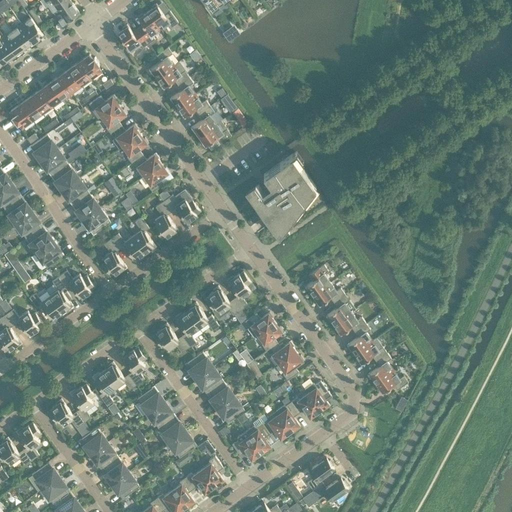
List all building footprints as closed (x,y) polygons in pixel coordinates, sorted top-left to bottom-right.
[(56,14),(73,2),(71,0),(56,0),(50,5),(56,14)] [(225,1),(224,0),(204,0),(212,10),(220,4),(219,4),(224,0),(224,1),(225,1)] [(73,2),(56,14),(64,25),(73,19),(71,17),(78,12),(75,8),(77,7),(73,2)] [(178,21),(170,10),(164,14),(156,2),(152,6),(153,7),(148,10),(160,28),(169,22),(172,26),(178,21)] [(29,10),(34,16),(37,14),(33,7),(29,10)] [(160,28),(148,10),(143,14),(142,13),(138,16),(146,27),(140,31),(148,43),(155,38),(152,33),(160,28)] [(37,14),(34,16),(38,23),(42,20),(37,14)] [(22,23),(34,40),(39,36),(38,35),(42,32),(31,17),(22,23)] [(233,22),(221,31),(228,41),(240,32),(233,22)] [(34,40),(22,23),(13,30),(24,45),(27,43),(28,44),(34,40)] [(148,43),(140,31),(135,35),(127,23),(123,26),(124,28),(118,32),(125,41),(123,43),(128,51),(139,43),(142,47),(148,43)] [(48,37),(52,34),(48,27),(44,30),(48,37)] [(24,45),(13,30),(4,36),(16,53),(22,49),(21,47),(24,45)] [(16,53),(4,36),(0,38),(0,48),(6,58),(10,55),(10,57),(16,53)] [(157,76),(174,64),(168,55),(173,52),(168,46),(157,54),(161,60),(149,68),(152,72),(154,71),(157,76)] [(84,59),(80,62),(91,77),(101,69),(98,65),(100,64),(94,56),(93,58),(90,53),(83,58),(84,59)] [(189,75),(179,61),(174,64),(157,76),(161,81),(159,82),(163,86),(174,78),(178,84),(189,75)] [(76,63),(70,67),(81,84),(91,77),(80,62),(77,64),(76,63)] [(64,73),(61,76),(71,91),(81,84),(70,67),(63,72),(64,73)] [(189,75),(178,84),(182,89),(170,97),(173,102),(175,101),(178,105),(195,93),(189,85),(194,81),(189,75)] [(57,77),(50,81),(62,98),(71,91),(61,76),(57,78),(57,77)] [(110,78),(103,83),(106,87),(113,82),(110,78)] [(44,87),(41,90),(52,105),(62,98),(50,81),(44,86),(44,87)] [(89,94),(91,98),(98,93),(95,89),(89,94)] [(37,91),(31,95),(42,111),(52,105),(41,90),(38,92),(37,91)] [(101,94),(89,102),(94,109),(96,107),(102,116),(119,103),(116,99),(117,98),(114,93),(105,100),(101,94)] [(195,93),(178,105),(182,110),(180,111),(183,116),(195,107),(199,113),(210,105),(206,99),(202,102),(195,93)] [(91,98),(89,94),(82,99),(85,102),(91,98)] [(25,101),(22,104),(32,118),(42,111),(31,95),(24,100),(25,101)] [(119,103),(102,116),(108,124),(106,126),(110,132),(122,124),(118,118),(127,112),(124,107),(123,108),(119,103)] [(18,106),(18,105),(11,110),(14,114),(12,115),(17,122),(19,121),(22,126),(32,118),(22,104),(18,106)] [(203,118),(191,126),(194,131),(196,130),(199,135),(216,122),(221,119),(223,118),(217,109),(215,111),(210,105),(199,113),(203,118)] [(71,110),(73,114),(80,109),(77,106),(71,110)] [(73,114),(71,110),(64,115),(67,118),(73,114)] [(50,122),(52,126),(59,121),(56,117),(50,122)] [(216,122),(199,135),(203,139),(201,140),(204,145),(216,137),(220,142),(231,134),(227,128),(221,119),(216,122)] [(52,126),(50,122),(43,127),(46,130),(52,126)] [(140,133),(137,128),(138,127),(135,123),(126,129),(122,124),(110,132),(115,138),(113,139),(119,148),(123,145),(140,133)] [(28,137),(31,141),(37,136),(34,132),(28,137)] [(41,160),(58,147),(47,132),(32,143),(39,153),(37,154),(41,160)] [(140,133),(123,145),(129,154),(127,155),(131,161),(143,153),(139,148),(148,141),(145,137),(144,138),(140,133)] [(53,173),(68,162),(58,147),(41,160),(45,165),(47,164),(53,173)] [(256,179),(245,186),(248,191),(266,215),(268,218),(271,222),(279,233),(322,202),(326,200),(300,163),(304,160),(296,149),(292,152),(292,153),(289,155),(282,160),(279,162),(264,173),(267,177),(270,183),(268,184),(267,183),(268,184),(262,188),(259,183),(256,179)] [(143,153),(131,161),(136,167),(138,166),(144,174),(161,162),(158,157),(159,156),(156,152),(147,158),(143,153)] [(62,189),(79,177),(68,162),(53,173),(60,182),(58,184),(62,189)] [(161,162),(144,174),(139,178),(145,186),(148,184),(153,191),(164,183),(160,177),(169,170),(166,166),(165,167),(161,162)] [(0,189),(12,181),(8,175),(6,177),(0,168),(0,189)] [(74,202),(89,191),(79,177),(62,189),(66,194),(68,193),(74,202)] [(0,200),(5,208),(20,197),(14,188),(15,186),(12,181),(0,189),(0,200)] [(164,199),(172,210),(176,207),(187,223),(192,219),(191,218),(197,214),(196,213),(200,210),(185,189),(175,196),(172,193),(164,199)] [(83,218),(100,206),(89,191),(74,202),(81,211),(79,213),(83,218)] [(15,222),(33,210),(29,204),(27,206),(20,197),(5,208),(15,222)] [(172,210),(164,199),(155,205),(161,214),(155,219),(158,224),(154,226),(162,237),(166,234),(167,235),(172,231),(173,233),(178,229),(167,213),(172,210)] [(96,232),(104,226),(111,221),(100,206),(83,218),(87,224),(89,222),(96,232)] [(26,237),(41,226),(35,217),(36,215),(33,210),(15,222),(26,237)] [(133,234),(145,251),(150,248),(150,249),(156,245),(145,230),(149,226),(141,216),(135,220),(141,229),(133,234)] [(36,251),(54,239),(50,234),(48,235),(41,226),(26,237),(36,251)] [(145,251),(133,234),(124,240),(118,232),(112,237),(120,247),(124,244),(135,260),(141,256),(140,255),(145,251)] [(120,247),(112,237),(104,242),(110,251),(103,256),(106,261),(103,263),(110,274),(114,271),(115,272),(120,269),(121,270),(127,266),(116,251),(120,247)] [(47,266),(62,256),(55,246),(57,245),(54,239),(36,251),(47,266)] [(330,281),(324,273),(328,270),(324,263),(309,274),(313,280),(305,285),(308,290),(310,289),(313,293),(330,281)] [(58,275),(66,286),(71,283),(82,298),(87,294),(86,293),(92,289),(91,288),(95,285),(87,275),(83,277),(80,273),(73,277),(67,269),(58,275)] [(234,297),(242,308),(248,304),(242,295),(255,286),(244,270),(240,273),(239,272),(233,276),(233,275),(227,279),(238,294),(234,297)] [(66,286),(58,275),(52,280),(58,288),(50,294),(62,311),(67,307),(68,308),(73,304),(62,289),(66,286)] [(345,293),(341,287),(336,290),(330,281),(313,293),(317,298),(315,299),(318,304),(330,296),(334,301),(345,293)] [(233,314),(242,308),(234,297),(229,300),(218,285),(213,289),(214,290),(209,294),(209,295),(205,298),(213,308),(219,317),(230,310),(233,314)] [(62,311),(50,294),(42,300),(36,291),(29,296),(37,307),(41,304),(52,319),(58,315),(57,314),(62,311)] [(337,306),(326,314),(329,319),(331,318),(334,323),(351,310),(356,307),(345,293),(334,301),(337,306)] [(219,324),(211,313),(207,316),(196,301),(191,305),(192,306),(187,310),(199,326),(207,320),(213,329),(219,324)] [(16,345),(21,342),(10,326),(15,323),(7,312),(0,303),(0,313),(2,316),(0,316),(0,334),(1,336),(0,336),(0,342),(5,350),(9,347),(10,348),(15,344),(16,345)] [(7,312),(15,323),(19,320),(30,335),(35,331),(34,330),(40,326),(39,325),(43,322),(35,312),(31,314),(28,310),(19,316),(13,308),(7,312)] [(199,326),(187,310),(182,313),(181,312),(176,316),(187,331),(182,334),(190,345),(196,341),(190,332),(199,326)] [(351,310),(334,323),(338,328),(336,329),(339,333),(351,325),(355,330),(366,322),(362,316),(357,319),(351,310)] [(275,321),(272,316),(273,315),(270,311),(260,317),(256,311),(245,320),(250,326),(248,327),(254,336),(258,333),(275,321)] [(258,333),(264,342),(262,343),(266,349),(278,341),(274,336),(283,329),(280,325),(279,326),(275,321),(258,333)] [(190,345),(182,334),(178,337),(167,322),(161,326),(162,327),(157,331),(158,332),(154,335),(161,346),(165,343),(169,348),(176,343),(182,351),(190,345)] [(366,322),(355,330),(358,336),(347,344),(350,348),(352,347),(355,352),(372,340),(366,331),(370,328),(366,322)] [(278,341),(266,349),(271,355),(273,354),(279,362),(296,350),(293,345),(294,344),(291,340),(281,346),(278,341)] [(372,340),(355,352),(359,357),(357,358),(360,362),(372,354),(376,359),(387,351),(383,345),(378,348),(372,340)] [(129,373),(136,384),(145,378),(139,369),(145,364),(142,359),(146,357),(138,346),(134,349),(133,348),(128,352),(127,350),(122,354),(133,370),(129,373)] [(202,350),(187,361),(194,370),(192,372),(196,377),(213,365),(202,350)] [(287,379),(294,374),(299,371),(295,365),(304,358),(301,354),(299,355),(296,350),(279,362),(285,371),(283,372),(287,379)] [(387,351),(376,359),(379,365),(368,373),(371,377),(373,376),(376,381),(393,369),(387,360),(391,357),(387,351)] [(136,384),(129,373),(124,376),(113,360),(108,364),(109,365),(104,369),(116,385),(124,380),(130,388),(136,384)] [(213,365),(196,377),(200,383),(202,381),(209,391),(224,380),(213,365)] [(116,385),(104,369),(99,372),(98,371),(93,375),(104,390),(99,394),(107,404),(113,400),(107,392),(116,385)] [(397,389),(408,381),(404,374),(399,377),(393,369),(376,381),(380,386),(378,387),(381,391),(393,383),(397,389)] [(307,392),(319,409),(324,406),(325,407),(330,404),(326,400),(325,398),(331,394),(320,379),(315,383),(314,382),(304,388),(307,392)] [(224,380),(209,391),(215,400),(213,401),(217,407),(234,394),(224,380)] [(77,410),(85,421),(91,416),(85,408),(94,401),(90,397),(94,394),(86,383),(83,386),(82,385),(76,389),(76,387),(70,391),(81,407),(77,410)] [(148,412),(165,400),(161,394),(159,396),(152,386),(137,397),(148,412)] [(291,400),(299,412),(304,408),(311,417),(315,414),(315,413),(319,409),(307,392),(299,398),(297,396),(291,400)] [(234,394),(217,407),(221,412),(223,411),(230,420),(245,409),(234,394)] [(85,421),(77,410),(73,413),(61,397),(56,401),(57,403),(52,406),(52,407),(48,410),(56,421),(60,418),(64,423),(70,418),(76,427),(85,421)] [(158,427),(173,416),(167,407),(169,405),(165,400),(148,412),(158,427)] [(275,410),(290,430),(295,427),(296,428),(300,425),(294,416),(299,412),(291,400),(285,404),(285,403),(275,410)] [(262,421),(270,433),(275,429),(282,438),(286,435),(285,434),(290,430),(275,410),(266,416),(267,417),(262,421)] [(169,441),(186,429),(182,424),(180,425),(173,416),(158,427),(169,441)] [(246,430),(261,451),(266,448),(267,449),(271,446),(264,437),(270,433),(262,421),(259,417),(253,421),(255,423),(246,430)] [(23,448),(31,459),(39,453),(33,445),(40,440),(37,435),(41,432),(33,421),(29,424),(28,423),(23,427),(22,426),(17,430),(28,445),(23,448)] [(97,426),(82,437),(89,446),(87,448),(91,453),(108,441),(97,426)] [(186,429),(169,441),(180,456),(195,445),(188,436),(190,434),(186,429)] [(261,451),(246,430),(237,437),(238,438),(232,443),(240,454),(246,450),(253,459),(257,456),(256,455),(261,451)] [(31,459),(23,448),(19,451),(8,436),(2,440),(3,441),(0,443),(0,456),(3,460),(6,457),(10,462),(19,455),(25,464),(31,459)] [(108,441),(91,453),(95,458),(97,457),(103,466),(118,455),(108,441)] [(118,455),(103,466),(110,475),(108,477),(112,482),(129,470),(118,455)] [(202,468),(214,485),(219,481),(220,483),(224,479),(218,470),(223,466),(215,455),(209,459),(210,462),(202,468)] [(314,490),(324,483),(320,477),(334,467),(326,456),(309,469),(314,476),(307,481),(314,490)] [(43,487),(60,475),(56,470),(54,471),(47,462),(32,473),(43,487)] [(0,476),(2,480),(9,475),(1,464),(0,464),(0,476)] [(214,485),(202,468),(193,474),(192,472),(186,476),(194,487),(199,484),(206,493),(210,490),(209,488),(214,485)] [(129,470),(112,482),(116,488),(118,486),(124,496),(140,485),(129,470)] [(53,502),(68,491),(62,482),(64,481),(60,475),(43,487),(53,502)] [(194,487),(186,476),(179,480),(181,483),(173,489),(185,506),(190,502),(191,504),(195,500),(188,491),(194,487)] [(327,486),(324,483),(300,500),(305,507),(326,493),(331,500),(349,487),(341,476),(327,486)] [(185,506),(173,489),(164,495),(162,493),(156,497),(164,508),(170,504),(175,511),(178,511),(181,511),(180,509),(185,506)] [(60,511),(70,511),(81,504),(77,499),(75,500),(68,491),(53,502),(60,511)] [(159,511),(164,508),(156,497),(150,501),(152,504),(143,510),(145,511),(159,511)] [(282,511),(276,503),(269,508),(264,501),(248,511),(282,511)]
